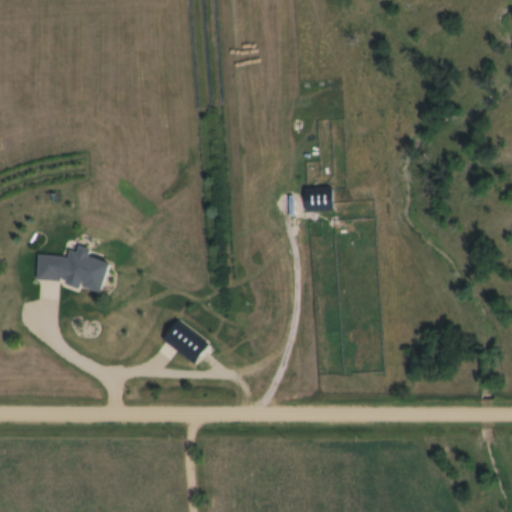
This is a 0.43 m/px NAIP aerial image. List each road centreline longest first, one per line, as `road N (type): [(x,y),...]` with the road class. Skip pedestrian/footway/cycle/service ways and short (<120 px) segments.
road 1 (residential): [(386,415),(0,412)]
road 2 (residential): [(511,415),(386,415)]
